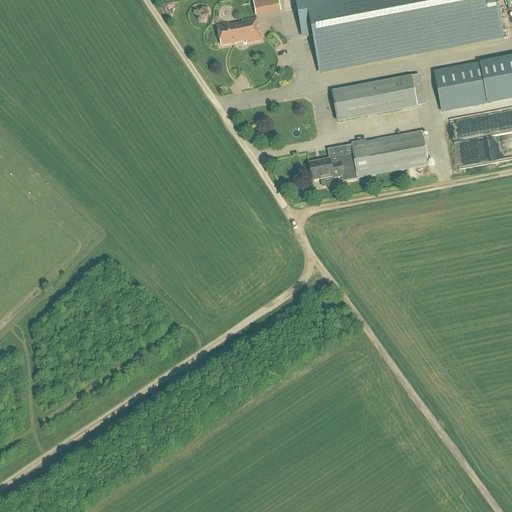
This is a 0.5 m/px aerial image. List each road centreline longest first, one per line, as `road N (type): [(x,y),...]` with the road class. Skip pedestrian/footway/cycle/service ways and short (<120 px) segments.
road 1 (track): [(311,257),(286,296),(0,488)]
road 2 (track): [(499,511),(311,257)]
road 3 (unclassified): [(286,210),(145,0)]
road 4 (track): [(292,219),(511,173)]
